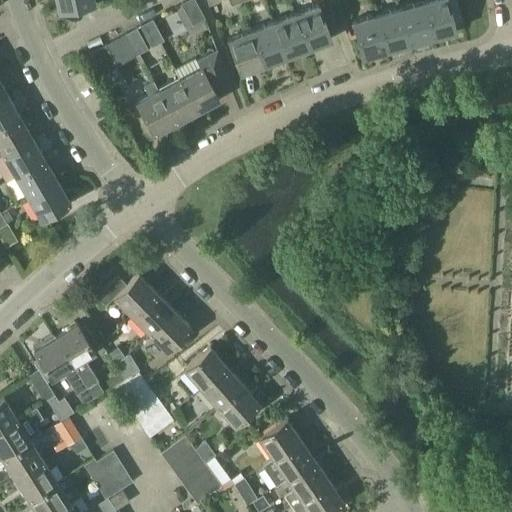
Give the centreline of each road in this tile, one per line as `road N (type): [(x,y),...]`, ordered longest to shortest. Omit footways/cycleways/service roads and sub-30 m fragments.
road 1 (residential): [(138,202),(277,118),(376,82),(511,49)]
road 2 (residential): [(406,503),(322,389),(138,202)]
road 3 (residential): [(138,202),(62,106),(13,0)]
road 4 (residential): [(0,323),(138,202)]
